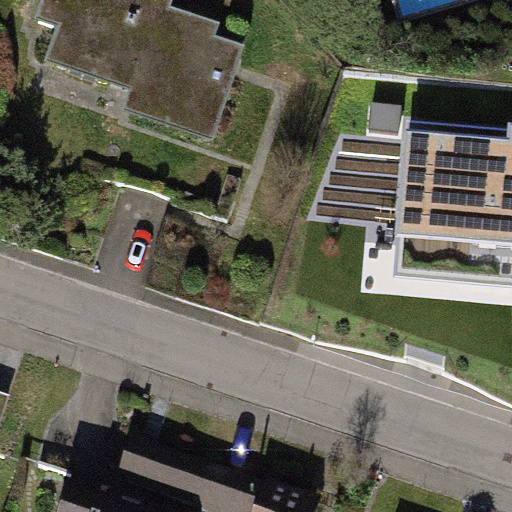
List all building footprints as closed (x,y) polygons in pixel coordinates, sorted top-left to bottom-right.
[(42,0),(34,25),(65,35),(54,68),(134,93),(128,113),(216,141),(245,53),(219,44),(224,31),(173,14),(176,6),(158,0),(42,0)] [(511,131),(405,123),(392,286),(511,294),(511,131)] [(0,426),(9,399),(0,395),(0,426)] [(126,438),(111,486),(193,511),(311,511),(317,496),(126,438)] [(193,511),(111,486),(68,473),(55,511),(193,511)]
